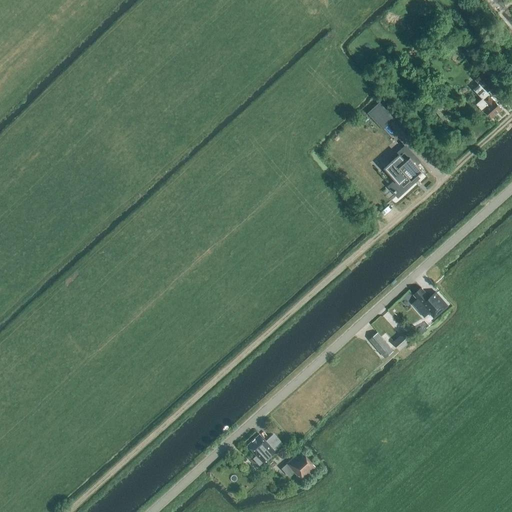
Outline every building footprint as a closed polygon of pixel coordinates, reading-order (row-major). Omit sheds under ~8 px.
[(483,21),(479,17),(473,22),(476,26),(483,21)] [(504,77),(493,65),(485,72),(496,84),(504,77)] [(487,93),(495,86),(484,73),(476,80),(487,93)] [(494,101),(488,95),(483,100),(483,99),(477,104),(483,111),(485,110),(492,118),(502,109),(494,101)] [(443,107),(439,102),(433,106),(437,111),(443,107)] [(392,120),(379,107),(371,115),(383,128),(392,120)] [(406,148),(396,156),(399,158),(388,168),(398,180),(391,187),(395,191),(394,191),(396,193),(398,195),(417,178),(416,177),(422,171),(416,164),(418,162),(406,148)] [(421,288),(413,295),(418,300),(413,304),(425,318),(429,313),(434,319),(449,306),(436,291),(430,297),(421,288)] [(400,351),(413,339),(406,331),(393,343),(400,351)] [(385,359),(394,351),(378,333),(369,340),(385,359)] [(259,434),(246,446),(256,456),(253,459),(258,465),(274,451),(268,445),(259,434)] [(298,452),(286,464),(302,481),(316,468),(304,456),(303,458),(298,452)]
